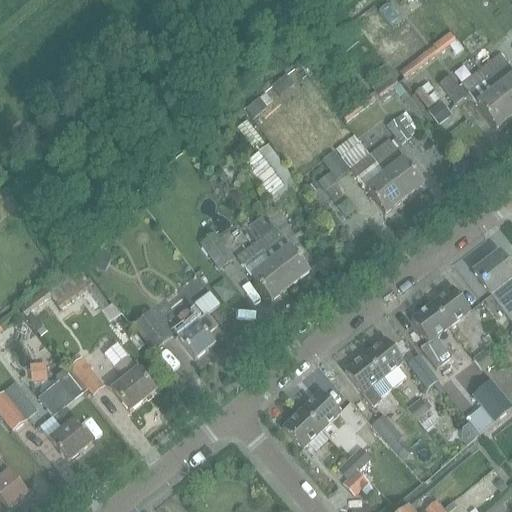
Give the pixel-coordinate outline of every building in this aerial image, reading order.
[(462,26),(413,67),(422,78),(439,65),(436,62),(469,35),(462,26)] [(511,72),(500,57),(479,73),(511,115),(511,72)] [(511,118),(511,115),(479,73),(461,87),(496,131),(511,118)] [(440,87),(455,106),(465,98),(450,79),(440,87)] [(265,114),(254,119),(266,145),(277,140),(265,114)] [(480,114),(464,125),(475,141),(491,130),(480,114)] [(387,128),(401,148),(411,140),(397,121),(387,128)] [(13,135),(20,144),(36,131),(28,122),(13,135)] [(441,145),(447,157),(459,151),(453,139),(441,145)] [(389,142),(370,157),(404,201),(423,187),(411,171),(389,142)] [(244,164),(278,209),(300,192),(267,147),(244,164)] [(352,171),(350,172),(372,201),(384,217),(404,201),(370,157),(352,171)] [(256,244),(255,246),(290,289),(309,274),(264,216),(246,231),(256,244)] [(201,246),(220,272),(233,263),(214,237),(201,246)] [(290,289),(255,246),(236,260),(271,304),(290,289)] [(511,272),(499,255),(473,275),(491,298),(511,325),(511,272)] [(240,294),(249,287),(240,274),(230,280),(240,294)] [(226,284),(210,297),(220,309),(236,297),(226,284)] [(71,295),(76,305),(96,297),(92,286),(71,295)] [(452,291),(431,307),(449,330),(470,314),(452,291)] [(449,330),(431,307),(411,323),(428,345),(420,351),(436,372),(452,361),(436,340),(449,330)] [(177,340),(182,347),(195,362),(214,347),(207,337),(217,329),(207,316),(197,325),(187,312),(177,319),(187,332),(177,340)] [(133,328),(153,354),(172,339),(152,314),(133,328)] [(134,336),(119,347),(129,361),(144,350),(134,336)] [(385,342),(365,358),(392,392),(405,381),(397,370),(403,365),(385,342)] [(112,393),(117,399),(129,414),(155,394),(117,346),(104,357),(125,382),(112,393)] [(486,352),(473,362),(482,373),(495,364),(486,352)] [(44,359),(47,377),(63,375),(60,356),(44,359)] [(392,392),(365,358),(344,374),(363,397),(374,409),(393,394),(392,392)] [(427,392),(437,384),(418,359),(408,367),(427,392)] [(70,370),(93,398),(104,389),(81,361),(70,370)] [(101,362),(92,369),(107,390),(117,383),(101,362)] [(482,373),(473,362),(462,371),(471,383),(482,373)] [(49,443),(54,449),(67,464),(93,444),(66,410),(75,403),(59,384),(38,401),(63,432),(49,443)] [(5,397),(29,426),(43,415),(20,385),(5,397)] [(0,397),(0,416),(13,433),(26,423),(3,395),(0,397)] [(320,395),(301,413),(321,434),(340,416),(320,395)] [(418,422),(425,432),(436,423),(427,412),(431,409),(426,402),(422,405),(419,402),(407,412),(416,423),(418,422)] [(321,434),(301,413),(282,431),(303,452),(321,434)] [(382,417),(371,427),(390,449),(402,439),(382,417)] [(361,452),(349,463),(358,473),(370,461),(361,452)] [(0,502),(7,511),(27,496),(0,462),(0,502)] [(349,463),(338,474),(347,483),(343,488),(354,499),(368,485),(357,474),(358,473),(349,463)] [(448,511),(466,511),(452,494),(441,503),(448,511)] [(424,511),(443,511),(436,502),(424,511)]
